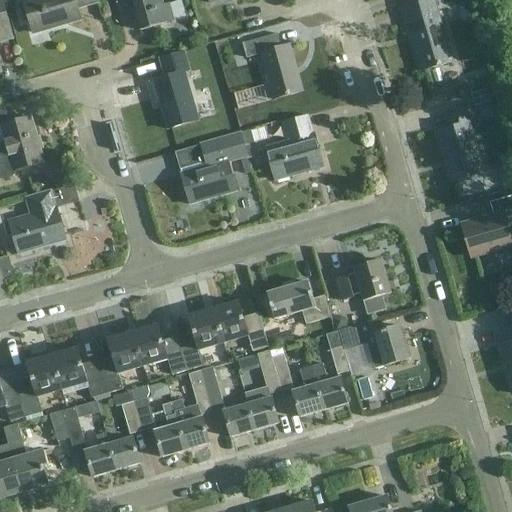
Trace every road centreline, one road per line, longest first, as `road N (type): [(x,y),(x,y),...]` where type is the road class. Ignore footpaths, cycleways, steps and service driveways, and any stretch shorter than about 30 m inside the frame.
road 1 (residential): [(93,511),(466,404)]
road 2 (residential): [(150,276),(405,201)]
road 3 (residential): [(150,276),(124,185),(78,76)]
road 4 (residential): [(405,201),(381,110),(338,0)]
road 5 (residential): [(466,404),(405,201)]
road 6 (residential): [(0,320),(150,276)]
